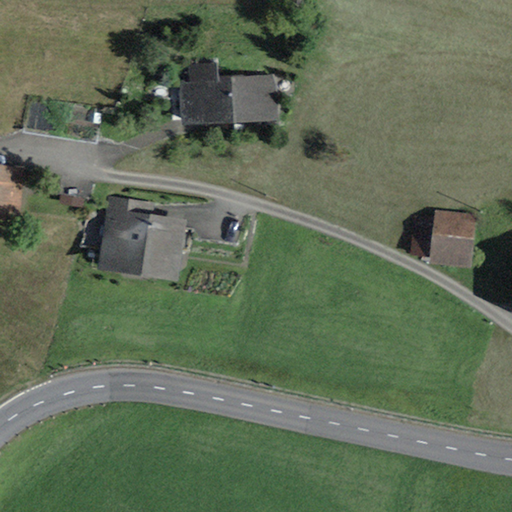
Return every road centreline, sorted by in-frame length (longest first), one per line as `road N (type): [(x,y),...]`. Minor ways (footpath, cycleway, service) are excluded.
road 1 (residential): [(0,153),(219,192),(379,247),(511,325)]
road 2 (primary): [(511,459),(134,385),(68,392),(0,427)]
